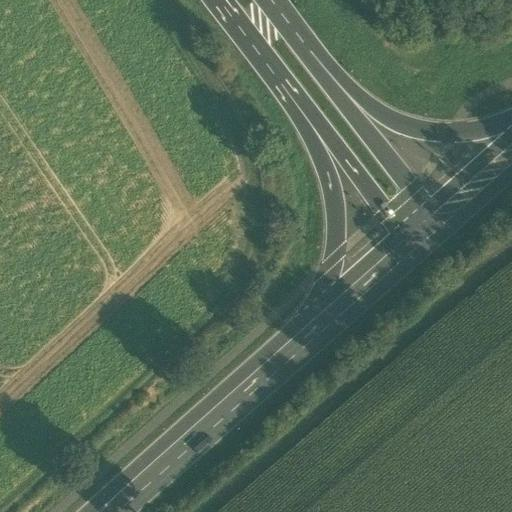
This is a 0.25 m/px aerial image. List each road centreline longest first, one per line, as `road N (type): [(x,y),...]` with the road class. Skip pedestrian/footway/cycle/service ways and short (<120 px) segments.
road 1 (track): [(210,511),(347,386),(511,252)]
road 2 (motorway): [(293,100),(329,178),(334,212),(320,292),(288,348)]
road 3 (tertiary): [(105,511),(288,348)]
road 4 (motorway): [(511,122),(454,131),(403,124),(359,99),(301,48)]
road 5 (motorway): [(439,215),(301,48)]
road 6 (motorway): [(293,100),(409,240)]
road 7 (tertiary): [(288,348),(409,240)]
road 8 (motorway): [(217,0),(293,100)]
